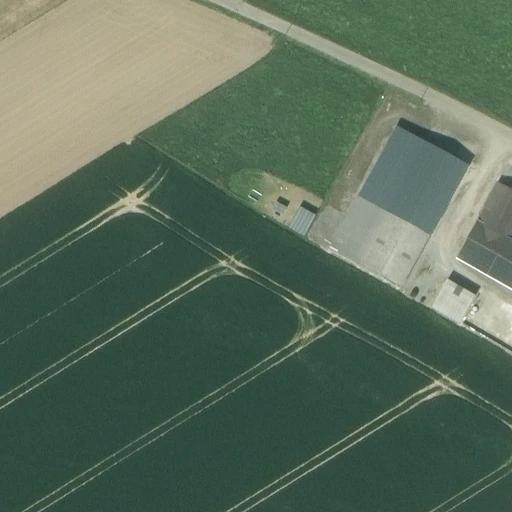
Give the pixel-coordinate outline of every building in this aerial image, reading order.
[(397,129),(358,199),(386,215),(425,145),(397,129)] [(425,145),(386,215),(428,238),(467,168),(425,145)] [(511,234),(511,192),(498,185),(476,225),(508,242),(511,234)] [(386,215),(358,199),(329,252),(357,267),(386,215)] [(428,238),(386,215),(357,267),(399,290),(428,238)] [(511,244),(508,242),(476,225),(457,259),(511,290),(511,244)] [(448,284),(433,310),(458,324),(473,299),(448,284)] [(471,326),(471,323),(471,321),(470,320),(468,319),(466,318),(464,319),(462,320),(461,322),(461,324),(461,326),(462,327),(464,329),(466,329),(468,328),(470,327),(471,326)] [(481,332),(481,330),(481,328),(480,326),(479,325),(477,324),(475,324),(473,325),(472,327),(471,329),(472,331),(473,332),(474,334),(476,334),(478,334),(480,333),(481,332)]
